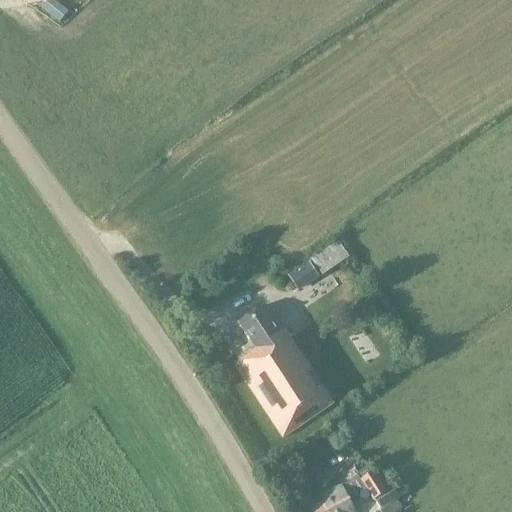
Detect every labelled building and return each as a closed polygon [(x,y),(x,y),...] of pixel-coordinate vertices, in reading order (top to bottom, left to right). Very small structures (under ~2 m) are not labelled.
[(47,0),(41,9),(59,23),(68,12),(51,0),(47,0)] [(339,243),(289,275),(295,285),(318,271),(322,277),(350,259),(339,243)] [(257,354),(236,367),(281,438),(332,405),(298,352),(296,349),(289,338),(285,331),(283,332),(280,334),(271,321),(262,307),(259,309),(237,323),(257,354)] [(374,473),(360,481),(375,503),(388,496),(374,473)] [(359,478),(348,481),(353,497),(364,493),(359,478)] [(353,511),(341,488),(325,497),(327,501),(312,509),(312,511),(353,511)]
